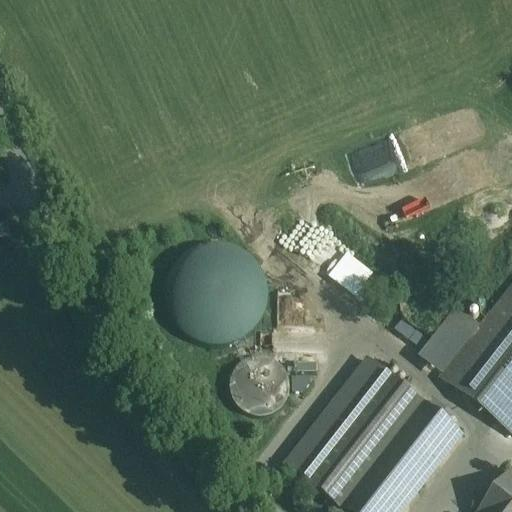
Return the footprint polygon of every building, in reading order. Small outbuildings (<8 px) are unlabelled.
[(247,244),(175,265),(200,352),(272,331),(247,244)] [(405,322),(413,329),(422,332),(432,332),(441,328),(448,321),(452,312),(452,303),(449,293),(442,286),(433,282),(423,281),(413,284),(405,292),(401,301),(401,312),(405,322)] [(511,290),(441,381),(511,437),(511,290)] [(458,316),(421,363),(440,378),(477,331),(458,316)] [(421,406),(367,364),(285,470),(339,511),(421,406)] [(314,367),(241,366),(240,415),(288,416),(288,394),(313,394),(314,367)] [(421,406),(339,511),(404,511),(462,438),(421,406)] [(511,511),(511,476),(510,475),(480,511),(511,511)]
